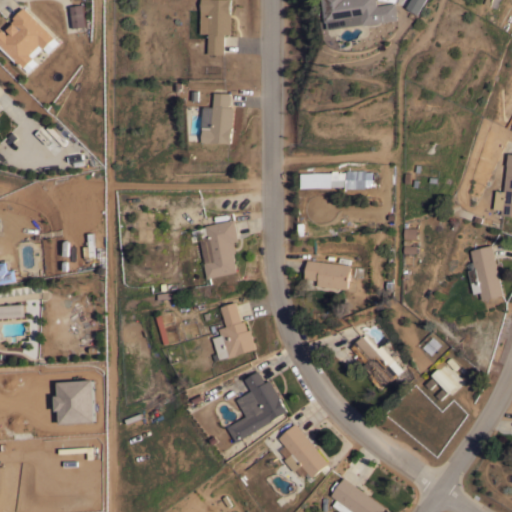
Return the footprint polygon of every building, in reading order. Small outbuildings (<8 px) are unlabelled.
[(231,33),(225,33),(225,54),(208,53),(209,33),(201,33),(201,0),(230,0),(230,13),(231,13),(231,33)] [(399,19),(366,24),(365,23),(331,29),(330,21),(328,21),(324,0),(377,0),(378,5),(396,2),(399,19)] [(412,0),(428,0),(420,14),(408,8),(412,0)] [(85,26),(73,27),(70,6),(82,4),(85,26)] [(0,33),(4,29),(9,34),(12,31),(9,28),(13,24),(11,23),(16,19),(14,17),(25,7),(60,42),(50,53),(45,48),(44,49),(44,48),(34,58),(40,63),(31,72),(22,64),(21,66),(0,45),(0,33)] [(233,143),(229,143),(229,142),(215,141),(215,142),(204,141),(204,128),(203,128),(205,106),(213,106),(214,91),(231,92),(230,106),(235,106),(233,143)] [(31,133),(39,126),(61,148),(54,155),(31,133)] [(69,167),(67,153),(82,150),(85,164),(69,167)] [(511,153),(511,214),(501,214),(502,209),(501,209),(501,211),(497,210),(497,208),(494,208),(496,189),(504,190),(507,153),(511,153)] [(372,186),(366,186),(366,188),(347,188),(347,179),(346,179),(346,186),(312,187),(312,179),(346,179),(346,170),(362,170),(364,170),(366,170),(366,172),(373,172),(372,186)] [(235,218),(240,240),(234,241),(237,252),(235,252),(239,271),(209,277),(205,262),(207,262),(201,237),(208,236),(206,225),(235,218)] [(416,239),(416,228),(403,227),(403,238),(416,239)] [(504,294),(482,299),(477,280),(472,282),(469,269),(474,268),(470,249),(491,244),(504,294)] [(350,264),(347,288),(318,285),(319,279),(305,278),(307,259),(350,264)] [(242,321),(245,320),(248,329),(251,328),(257,348),(238,354),(228,357),(228,356),(215,360),(213,354),(218,352),(213,337),(221,334),(219,328),(227,325),(224,318),(222,319),(220,313),(222,312),(222,311),(221,311),(219,307),(221,307),(220,306),(236,301),(242,321)] [(171,342),(165,343),(157,315),(162,313),(171,342)] [(403,369),(398,374),(381,389),(368,375),(371,373),(363,365),(366,363),(351,346),(362,335),(363,336),(366,333),(378,347),(381,344),(403,369)] [(456,386),(450,392),(432,374),(438,368),(456,386)] [(280,396),(279,396),(288,410),(272,420),(257,429),(258,430),(255,431),(255,430),(237,441),(228,426),(246,415),(237,398),(251,390),(245,378),(259,370),(266,382),(270,379),(280,396)] [(432,392),(440,385),(432,377),(424,384),(432,392)] [(93,421),(91,379),(55,380),(57,423),(93,421)] [(330,462),(328,464),(332,469),(328,472),(324,467),(313,477),(302,464),(295,471),(285,459),(292,453),(279,437),(296,422),(330,462)] [(341,511),(332,505),(336,499),(331,495),(343,477),(386,506),(381,511),(341,511)]
